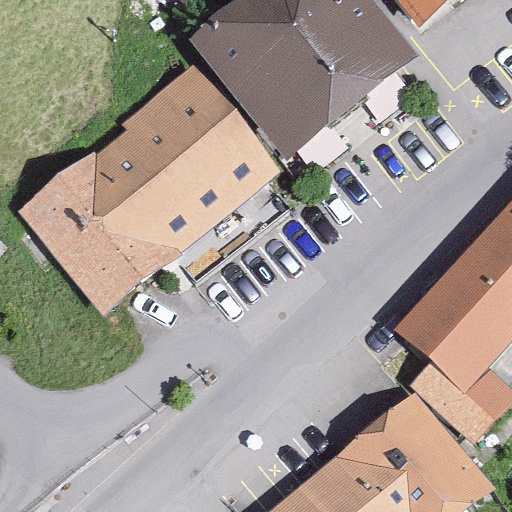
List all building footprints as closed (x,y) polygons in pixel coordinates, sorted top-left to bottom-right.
[(430,82),(363,0),(274,0),(203,57),(305,182),(430,82)] [(393,0),(427,45),(487,0),(393,0)] [(290,189),(200,76),(130,132),(134,137),(29,222),(115,329),(290,189)] [(511,368),(511,222),(404,341),(441,375),(422,396),(489,457),(511,431),(511,391),(501,381),(511,368)] [(498,511),(506,506),(419,407),(297,511),(498,511)]
